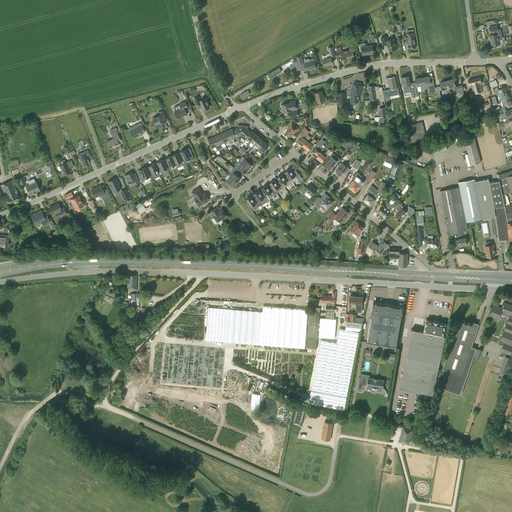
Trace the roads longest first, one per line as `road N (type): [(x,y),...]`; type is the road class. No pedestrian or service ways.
road 1 (track): [(406,511),(396,444),(337,435),(330,480),(303,493),(105,404),(121,365),(202,273)]
road 2 (unclassified): [(511,289),(85,272)]
road 3 (tertiary): [(0,216),(234,110)]
road 4 (primary): [(258,265),(511,283)]
road 5 (primary): [(511,277),(258,265)]
road 6 (tertiary): [(243,106),(371,65),(474,61)]
road 7 (track): [(337,435),(351,411),(394,428),(396,444),(461,456),(453,508)]
road 8 (residential): [(432,268),(295,153)]
road 9 (primary): [(258,265),(85,262)]
road 10 (track): [(0,468),(28,414),(60,391),(105,404)]
road 11 (unknown): [(85,272),(80,304),(44,385),(68,394)]
